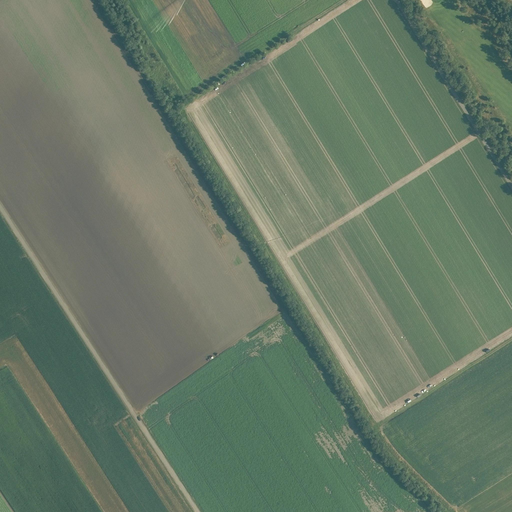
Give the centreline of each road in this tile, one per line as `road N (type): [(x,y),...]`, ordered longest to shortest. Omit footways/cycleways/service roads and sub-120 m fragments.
road 1 (unclassified): [(197,511),(0,206)]
road 2 (unclassified): [(511,186),(396,0)]
road 3 (track): [(194,94),(342,0)]
road 4 (track): [(366,429),(511,338)]
